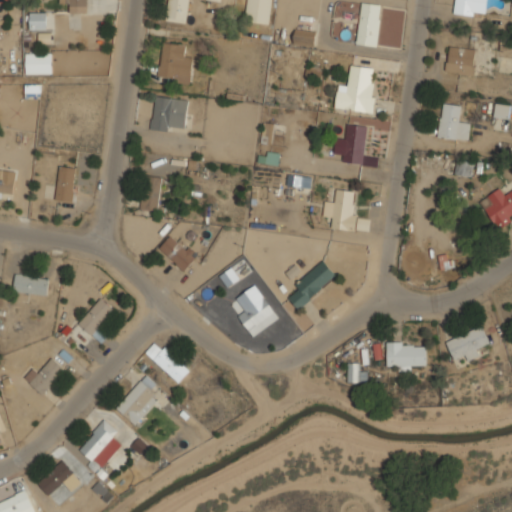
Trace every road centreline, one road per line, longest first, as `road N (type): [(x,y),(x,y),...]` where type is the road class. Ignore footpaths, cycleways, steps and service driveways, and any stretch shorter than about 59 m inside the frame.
road 1 (residential): [(418,0),(384,301),(266,386)]
road 2 (residential): [(266,386),(163,307),(108,248),(0,229)]
road 3 (residential): [(138,0),(108,248)]
road 4 (residential): [(0,468),(94,389),(163,307)]
road 5 (residential): [(511,258),(452,301),(384,301)]
